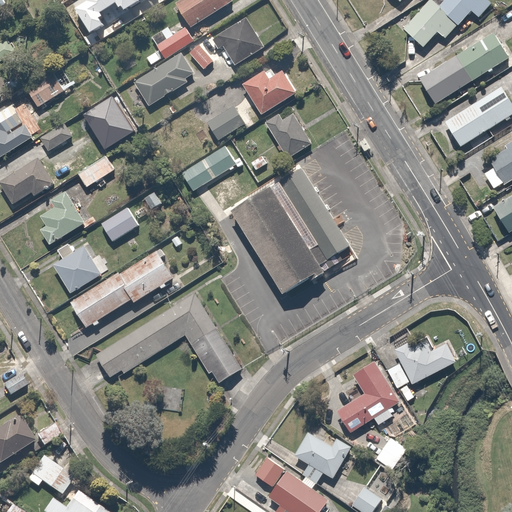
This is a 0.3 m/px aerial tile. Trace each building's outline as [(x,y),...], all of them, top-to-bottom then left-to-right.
[(225,0),(191,0),(174,11),(190,34),(230,7),(225,0)] [(387,0),(395,9),(404,0),(387,0)] [(430,4),(401,33),(418,53),(433,37),(440,44),(467,19),(475,25),(489,10),(479,0),(447,0),(437,11),(430,4)] [(245,26),(204,47),(211,59),(217,56),(227,75),(262,56),(245,26)] [(185,34),(153,52),(162,66),(193,48),(185,34)] [(418,86),(433,109),(511,59),(496,36),(418,86)] [(6,44),(0,48),(0,66),(14,55),(6,44)] [(198,51),(186,61),(197,75),(210,65),(198,51)] [(152,59),(141,66),(145,72),(156,66),(152,59)] [(178,61),(131,89),(144,113),(183,90),(180,84),(188,78),(178,61)] [(265,77),(241,92),(259,121),(295,98),(280,76),(269,83),(265,77)] [(50,78),(25,96),(37,114),(63,97),(50,78)] [(511,110),(499,91),(443,130),(461,154),(511,118),(511,110)] [(0,159),(34,138),(27,127),(15,135),(14,133),(26,125),(15,108),(0,117),(0,159)] [(232,112),(205,130),(216,146),(243,129),(232,112)] [(274,119),(259,127),(280,162),(308,146),(291,117),(278,125),(274,119)] [(65,129),(39,145),(53,168),(79,153),(65,129)] [(491,195),(511,181),(511,145),(502,151),(504,155),(491,163),(494,167),(479,176),(491,195)] [(220,152),(178,183),(191,200),(233,169),(220,152)] [(268,163),(263,155),(250,163),(256,171),(268,163)] [(105,162),(77,181),(84,192),(112,174),(105,162)] [(39,165),(0,188),(0,198),(9,213),(36,196),(39,201),(55,191),(39,165)] [(315,251),(274,191),(236,214),(291,296),(331,276),(324,266),(334,261),(323,245),(315,251)] [(42,237),(49,250),(86,229),(69,194),(48,204),(55,216),(42,223),(48,234),(42,237)] [(157,211),(150,200),(140,206),(147,217),(157,211)] [(511,200),(490,213),(506,240),(511,236),(511,200)] [(99,232),(109,248),(134,233),(124,217),(99,232)] [(91,255),(52,272),(63,298),(102,281),(91,255)] [(159,255),(73,309),(88,331),(175,284),(159,255)] [(223,385),(246,370),(198,292),(97,355),(116,379),(187,336),(223,385)] [(407,345),(393,352),(411,390),(460,366),(457,359),(452,362),(444,346),(431,353),(427,346),(411,354),(407,345)] [(400,409),(375,367),(353,380),(364,399),(335,417),(349,440),(373,426),(377,432),(396,421),(391,414),(400,409)] [(398,370),(388,375),(396,393),(407,388),(398,370)] [(21,378),(4,390),(11,400),(28,389),(21,378)] [(24,414),(0,428),(0,469),(42,445),(31,425),(24,414)] [(56,423),(37,435),(46,449),(65,438),(56,423)] [(303,474),(299,481),(313,490),(318,481),(330,488),(351,453),(335,443),(331,449),(306,433),(286,464),(303,474)] [(389,477),(406,458),(391,445),(373,464),(389,477)] [(73,482),(43,464),(33,481),(63,498),(73,482)] [(251,480),(265,491),(277,476),(263,465),(251,480)] [(323,511),(328,506),(283,478),(265,505),(275,511),(323,511)] [(362,491),(349,511),(350,511),(375,511),(382,503),(362,491)] [(107,511),(100,506),(95,511),(84,511),(72,502),(64,511),(63,511),(54,505),(48,511),(107,511)]
